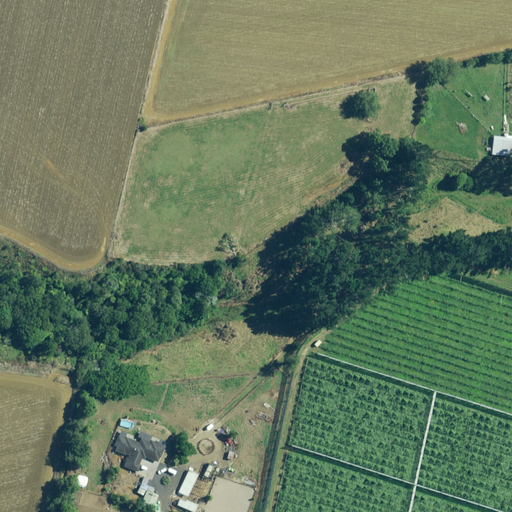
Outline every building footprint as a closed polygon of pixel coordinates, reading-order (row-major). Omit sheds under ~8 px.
[(511,157),(511,138),(492,136),(490,155),(511,157)] [(145,440),(137,458),(158,467),(166,449),(145,440)] [(175,474),(166,470),(160,483),(169,487),(175,474)] [(197,475),(188,470),(178,492),(187,497),(197,475)] [(213,475),(205,471),(202,477),(210,481),(213,475)] [(156,487),(142,483),(140,487),(154,491),(156,487)] [(157,495),(146,491),(140,506),(151,510),(157,495)] [(195,511),(198,506),(180,498),(177,505),(192,511),(195,511)]
